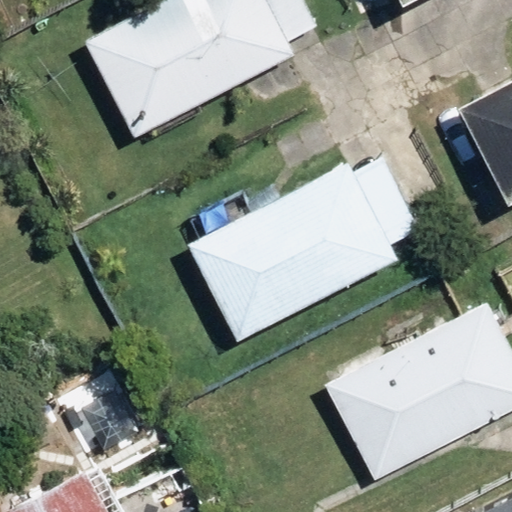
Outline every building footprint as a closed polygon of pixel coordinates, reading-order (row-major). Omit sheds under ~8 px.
[(143,0),(79,33),(130,130),(290,47),(284,37),(314,21),(303,0),(143,0)] [(511,190),(511,66),(449,99),(499,197),(511,190)] [(181,235),(230,332),(392,251),(385,239),(416,224),(380,153),(350,168),(343,154),(181,235)] [(319,377),(370,474),(511,401),(511,351),(481,293),(437,316),(433,309),(376,339),(380,346),(319,377)] [(102,511),(74,459),(0,499),(0,511),(102,511)] [(511,511),(511,482),(453,511),(511,511)]
